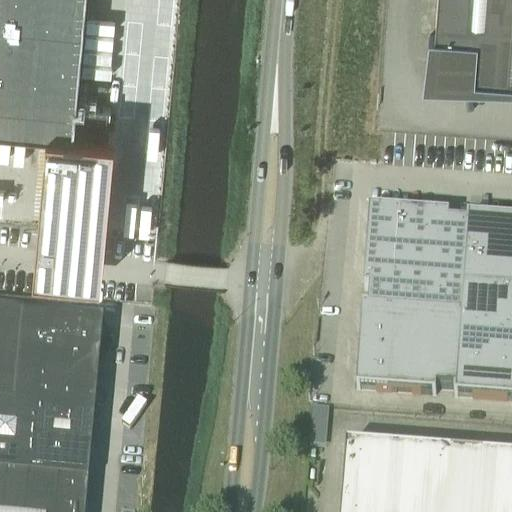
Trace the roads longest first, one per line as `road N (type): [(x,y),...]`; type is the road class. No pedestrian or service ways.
road 1 (secondary): [(282,0),(261,285)]
road 2 (secondary): [(241,511),(261,285)]
